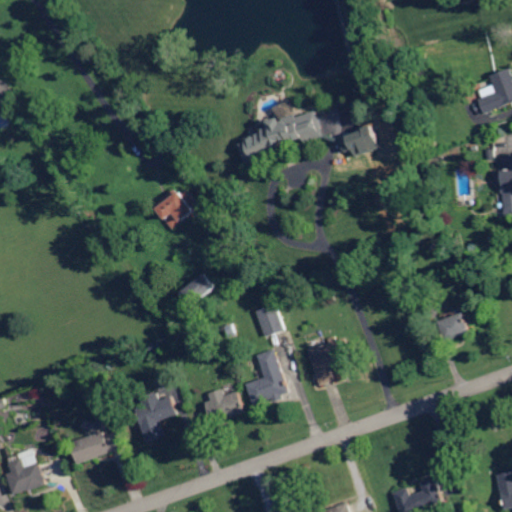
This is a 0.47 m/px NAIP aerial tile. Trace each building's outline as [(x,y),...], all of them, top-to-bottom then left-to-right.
[(511,102),(489,111),(484,97),(486,97),(491,95),(488,87),(500,83),(496,74),(511,68),(511,102)] [(19,107),(8,112),(13,122),(5,126),(0,116),(0,95),(11,90),(12,91),(19,107)] [(329,137),(309,144),(307,139),(296,143),(295,140),(285,144),(286,145),(284,150),(281,148),(268,153),(269,157),(251,164),(244,146),(252,143),(250,139),(268,132),(267,130),(276,127),(274,122),(286,118),(287,119),(300,115),(301,118),(319,111),(329,137)] [(375,154),(373,152),(367,156),(355,139),(357,138),(376,125),(387,141),(389,144),(375,154)] [(429,152),(426,143),(433,141),(435,150),(429,152)] [(511,215),(511,216),(509,216),(509,215),(509,193),(506,193),(506,191),(506,187),(505,182),(500,182),(499,171),(499,170),(507,169),(507,164),(507,155),(511,155),(511,215)] [(202,202),(201,202),(198,205),(201,209),(187,221),(185,219),(176,227),(163,208),(165,206),(163,202),(168,198),(171,196),(181,188),(184,193),(184,192),(192,187),(202,202)] [(237,248),(211,214),(210,212),(212,211),(213,210),(217,207),(219,206),(220,205),(221,204),(248,239),(237,248)] [(245,258),(241,252),(251,246),(255,252),(245,258)] [(195,305),(194,305),(185,292),(210,272),(220,286),(212,293),(195,305)] [(259,310),(269,336),(288,328),(279,303),(259,310)] [(451,341),(450,339),(447,329),(444,321),(444,320),(454,316),(456,315),(469,311),(476,332),(469,334),(466,335),(462,337),(459,338),(453,340),(451,341)] [(341,339),(349,336),(351,342),(360,365),(353,367),(348,369),(346,370),(345,370),(344,371),(341,362),(335,364),(340,377),(341,378),(337,379),(327,383),(326,383),(325,384),(320,371),(312,350),(314,349),(329,343),(334,342),(332,337),(339,335),(341,339)] [(156,350),(154,344),(162,341),(164,348),(156,350)] [(288,398),(285,399),(280,401),(279,401),(277,398),(258,404),(251,383),(269,377),(270,376),(263,355),(278,349),(280,348),(289,374),(295,391),(286,393),(288,398)] [(229,394),(242,390),(250,411),(250,412),(238,416),(231,419),(230,419),(229,419),(224,421),(218,423),(216,420),(215,416),(213,412),(213,410),(212,408),(210,401),(215,400),(216,399),(216,397),(214,392),(227,388),(229,394)] [(164,399),(176,395),(177,399),(178,403),(181,413),(182,415),(175,417),(166,419),(166,421),(171,436),(153,441),(150,442),(139,407),(147,404),(144,397),(162,392),(164,399)] [(1,411),(0,408),(0,401),(6,398),(9,407),(1,411)] [(109,434),(112,433),(121,430),(127,447),(123,449),(117,451),(113,452),(102,456),(101,457),(98,457),(91,460),(88,461),(82,463),(77,449),(75,442),(76,441),(87,437),(107,430),(109,434)] [(30,465),(39,462),(40,462),(42,461),(44,461),(46,464),(49,476),(51,481),(51,482),(51,483),(44,485),(40,486),(32,489),(30,489),(25,491),(21,492),(20,489),(15,473),(13,466),(12,462),(23,458),(27,457),(28,460),(30,465)] [(511,508),(510,509),(509,509),(508,501),(507,498),(506,491),(504,484),(503,476),(502,472),(511,470),(511,508)] [(448,498),(448,499),(436,504),(437,507),(434,508),(420,511),(405,511),(405,508),(400,494),(399,492),(413,487),(414,487),(414,486),(415,487),(417,494),(429,490),(426,482),(441,477),(442,480),(448,498)] [(356,511),(317,511),(325,509),(326,511),(327,511),(352,501),(353,503),(356,511)]
